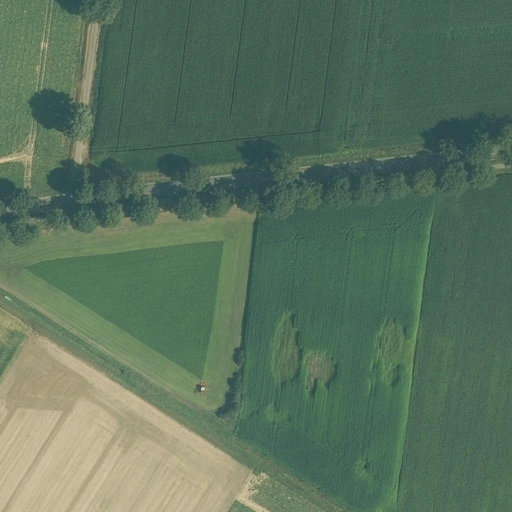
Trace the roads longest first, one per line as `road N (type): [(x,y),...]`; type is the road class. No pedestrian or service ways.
road 1 (secondary): [(511,152),(0,213)]
road 2 (track): [(97,0),(70,201)]
